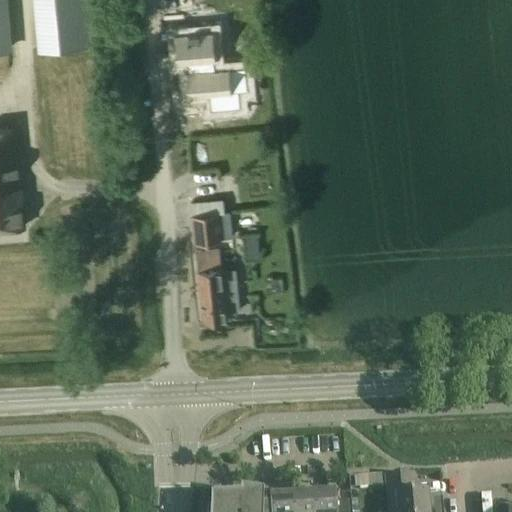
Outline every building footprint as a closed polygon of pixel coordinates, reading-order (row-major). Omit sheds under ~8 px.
[(0,0),(0,49),(16,48),(11,0),(0,0)] [(94,0),(34,0),(38,50),(98,45),(94,0)] [(215,68),(215,58),(217,58),(214,30),(176,33),(178,62),(188,61),(189,71),(187,71),(189,95),(210,93),(211,109),(241,106),(240,90),(248,89),(246,66),(215,68)] [(0,228),(26,227),(16,129),(0,130),(0,228)] [(225,212),(195,216),(198,244),(228,240),(225,212)] [(204,322),(227,320),(220,250),(197,253),(204,322)] [(400,501),(400,511),(431,511),(430,498),(417,499),(416,487),(415,478),(391,480),(392,489),(391,489),(393,501),(400,501)] [(338,511),(337,496),(316,497),(316,511),(338,511)] [(316,511),(316,497),(294,499),(294,511),(316,511)] [(273,511),(272,500),(264,501),(244,498),(244,502),(215,504),(214,511),(273,511)] [(272,500),(273,511),(294,511),(294,499),(272,500)]
